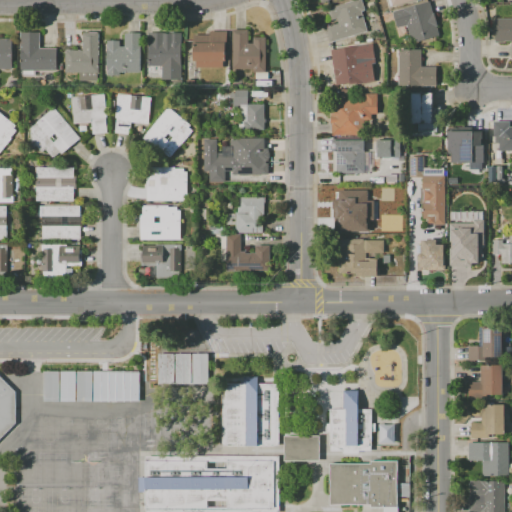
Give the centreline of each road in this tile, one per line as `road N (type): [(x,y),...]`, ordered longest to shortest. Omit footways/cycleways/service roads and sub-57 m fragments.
road 1 (residential): [(0,304),(511,305)]
road 2 (residential): [(301,304),(301,71),(287,0)]
road 3 (residential): [(0,3),(209,0)]
road 4 (residential): [(440,305),(439,511)]
road 5 (residential): [(115,304),(114,170)]
